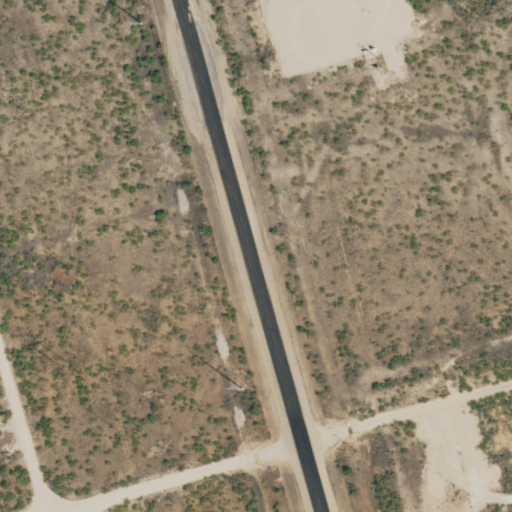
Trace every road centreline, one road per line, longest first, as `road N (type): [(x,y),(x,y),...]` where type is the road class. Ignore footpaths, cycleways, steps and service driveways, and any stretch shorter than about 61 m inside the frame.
road 1 (secondary): [(321,511),(178,0)]
road 2 (track): [(511,385),(79,511)]
